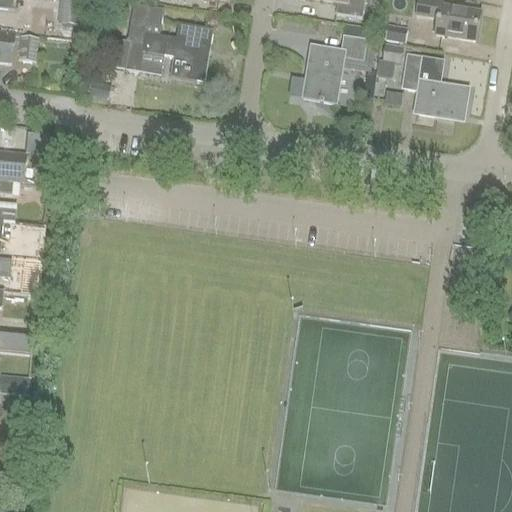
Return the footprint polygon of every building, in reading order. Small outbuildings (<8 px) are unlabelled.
[(0,0),(0,11),(15,13),(15,12),(14,12),(15,0),(0,0)] [(362,0),(306,0),(306,1),(338,6),(336,17),(363,22),(366,1),(362,0)] [(476,44),(481,14),(442,8),(443,2),(427,0),(420,0),(418,19),(439,22),(436,38),(476,44)] [(87,30),(89,5),(61,2),(59,27),(87,30)] [(131,45),(127,73),(141,75),(141,71),(163,74),(165,59),(190,63),(187,83),(205,86),(210,52),(211,52),(214,33),(180,27),(177,42),(160,39),(164,13),(134,8),(129,44),(131,45)] [(346,27),(344,39),(368,43),(370,32),(346,27)] [(406,47),(409,31),(390,28),(387,43),(406,47)] [(0,66),(11,68),(15,36),(0,34),(0,66)] [(36,66),(39,41),(21,38),(18,63),(36,66)] [(307,83),(304,101),(337,107),(344,61),(365,65),(368,43),(344,39),(342,55),(312,50),(312,51),(314,52),(308,83),(307,83)] [(117,43),(113,71),(127,73),(131,45),(129,44),(117,43)] [(401,67),(404,50),(386,47),(384,64),(396,66),(401,67)] [(409,59),(404,91),(420,94),(417,116),(453,122),(454,116),(464,118),(468,93),(440,88),(443,65),(429,62),(409,59)] [(379,64),(376,79),(393,82),(396,66),(384,64),(379,64)] [(90,97),(110,102),(113,88),(93,84),(90,97)] [(0,154),(0,183),(13,185),(25,186),(28,158),(0,154)] [(0,183),(0,197),(12,199),(13,185),(0,183)] [(0,211),(0,223),(10,225),(12,212),(0,211)] [(10,225),(0,223),(0,241),(2,242),(4,224),(10,225)] [(41,233),(26,232),(25,247),(40,248),(41,233)] [(44,266),(12,263),(11,274),(23,275),(21,296),(40,298),(44,266)] [(0,354),(31,357),(33,340),(0,336),(0,354)] [(29,390),(30,381),(2,378),(1,395),(28,397),(29,390)] [(0,498),(16,500),(19,474),(1,472),(0,481),(0,498)]
